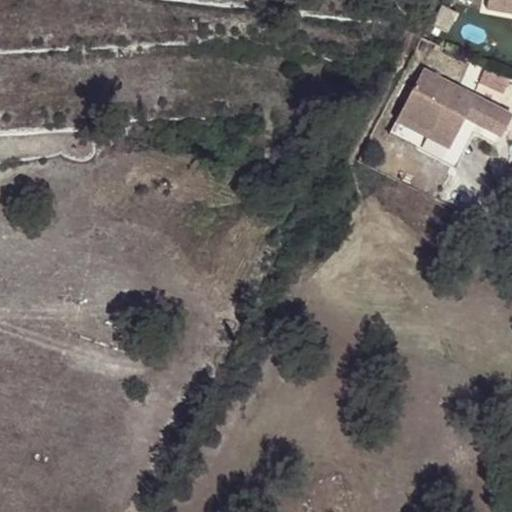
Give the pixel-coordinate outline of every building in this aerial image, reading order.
[(459,8),(444,0),(435,20),(449,27),(459,8)] [(511,0),(488,0),(487,10),(511,15),(511,0)] [(466,112),(479,119),(501,132),(511,112),(511,111),(426,63),(396,113),(449,143),(466,112)] [(511,74),(488,64),(482,78),(506,89),(511,74)] [(454,163),(479,119),(466,112),(449,143),(396,113),(389,125),(454,163)]
